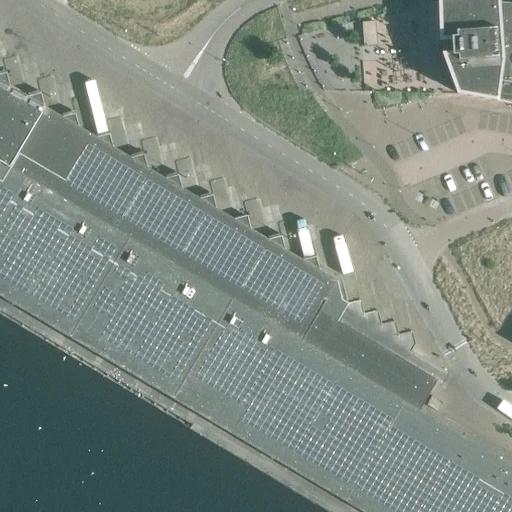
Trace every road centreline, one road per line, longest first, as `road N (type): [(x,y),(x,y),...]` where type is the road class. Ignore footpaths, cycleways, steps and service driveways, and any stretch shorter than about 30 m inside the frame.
road 1 (tertiary): [(406,251),(350,197),(180,94)]
road 2 (tertiary): [(511,408),(455,344),(406,251)]
road 3 (tertiary): [(180,94),(33,0)]
road 4 (unclassified): [(180,94),(237,15),(261,0)]
